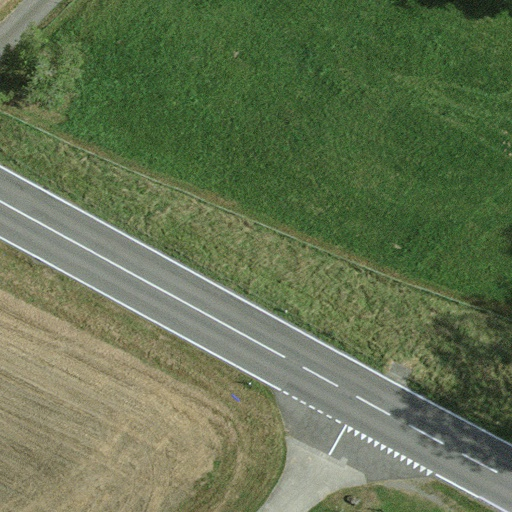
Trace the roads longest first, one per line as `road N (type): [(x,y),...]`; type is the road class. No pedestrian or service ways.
road 1 (primary): [(511,485),(0,208)]
road 2 (track): [(361,404),(284,511)]
